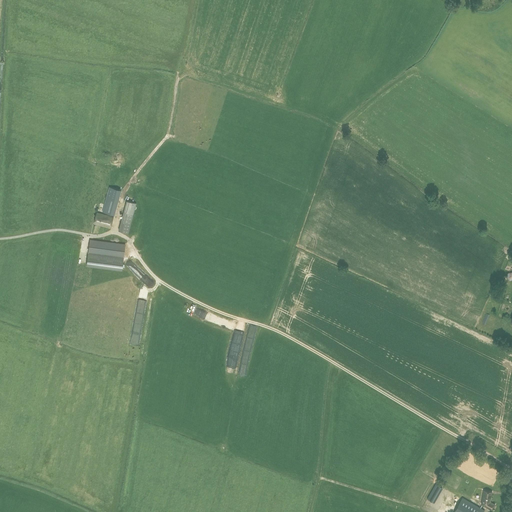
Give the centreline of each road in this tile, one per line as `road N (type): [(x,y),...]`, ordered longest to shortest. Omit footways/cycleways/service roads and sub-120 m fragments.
road 1 (track): [(511,468),(313,349),(154,277),(125,237)]
road 2 (unclassified): [(125,237),(53,230),(0,238)]
